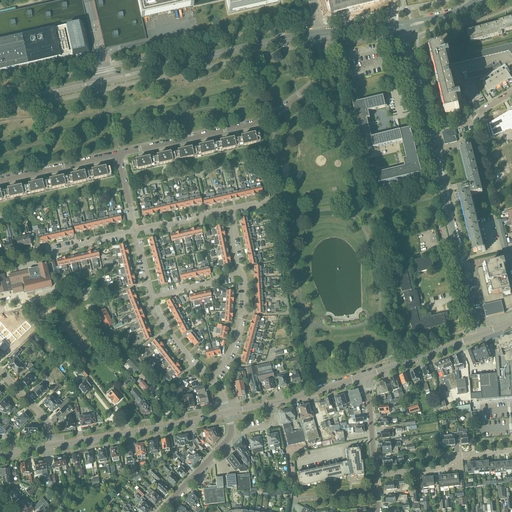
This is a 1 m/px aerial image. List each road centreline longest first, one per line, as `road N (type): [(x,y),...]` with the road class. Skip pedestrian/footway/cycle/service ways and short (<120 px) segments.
road 1 (tertiary): [(0,102),(320,33)]
road 2 (residential): [(477,335),(403,26)]
road 3 (residential): [(320,33),(321,75),(274,114),(118,153)]
road 4 (tertiary): [(53,445),(227,412)]
road 5 (tertiary): [(227,412),(365,375)]
road 6 (residential): [(374,471),(442,468),(460,455),(511,450)]
road 7 (residential): [(160,511),(228,439),(227,412)]
road 8 (residential): [(118,153),(0,180)]
road 9 (residential): [(210,380),(245,310),(239,273)]
